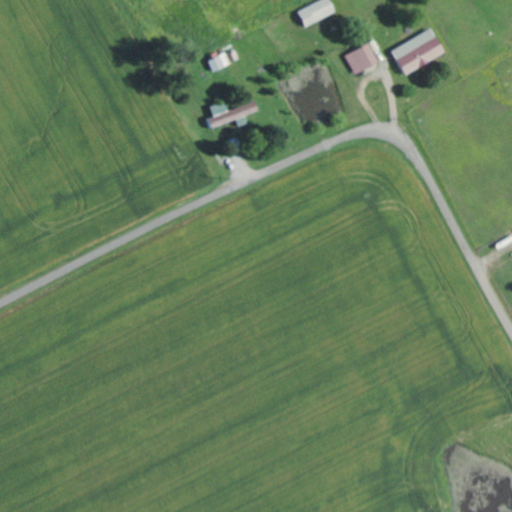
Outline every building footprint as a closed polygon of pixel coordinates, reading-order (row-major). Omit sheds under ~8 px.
[(324,0),(300,10),(307,26),(338,13),(332,0),(324,0)] [(393,49),(406,73),(446,53),(434,29),(393,49)] [(356,73),(379,64),(372,44),(348,53),(356,73)] [(232,65),(229,54),(211,59),(214,70),(232,65)] [(212,106),(215,117),(210,118),(213,127),(260,111),(257,101),(230,110),(227,101),(212,106)]
